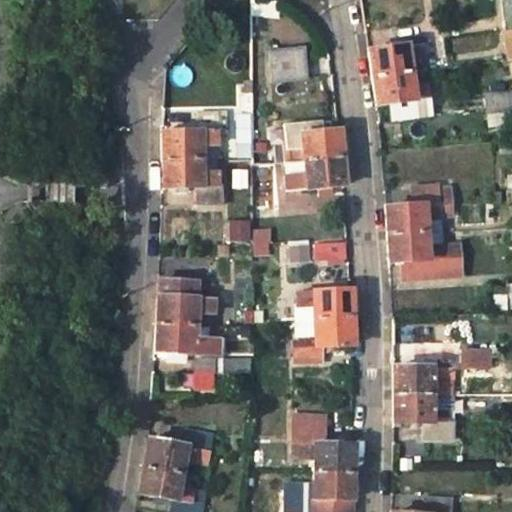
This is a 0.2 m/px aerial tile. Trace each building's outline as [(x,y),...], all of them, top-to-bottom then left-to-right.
[(270,19),(273,2),(261,0),(247,0),(245,15),(270,19)] [(271,85),(304,79),(297,41),(263,47),(271,85)] [(369,78),(407,73),(405,59),(422,57),(420,44),(365,51),(367,62),(369,78)] [(409,87),(407,73),(369,78),(371,92),(373,106),(428,97),(426,85),(409,87)] [(483,91),(486,110),(511,106),(511,97),(511,87),(483,91)] [(159,160),(198,158),(198,146),(213,144),(214,131),(222,130),(221,112),(194,113),(195,132),(159,132),(159,148),(159,160)] [(285,124),(286,148),(287,162),(302,161),(338,158),(337,145),(336,133),(318,133),(317,121),(285,124)] [(199,172),(198,158),(159,160),(159,174),(159,188),(193,186),(194,205),(220,204),(219,185),(215,185),(214,172),(199,172)] [(339,172),(338,158),(302,161),(302,175),(289,176),(290,190),(340,186),(339,172)] [(383,207),(384,221),(385,234),(423,232),(422,218),(438,217),(438,216),(436,190),(436,187),(411,188),(412,206),(383,207)] [(447,190),(436,190),(438,216),(449,215),(447,190)] [(226,242),(248,240),(247,219),(224,220),(226,242)] [(249,229),(251,257),(268,256),(266,228),(249,229)] [(424,246),(423,232),(385,234),(386,249),(387,263),(395,263),(413,262),(413,280),(456,279),(454,245),(424,246)] [(285,263),(307,262),(306,240),(283,241),(285,263)] [(315,244),(315,259),(341,259),(341,244),(315,244)] [(396,281),(413,280),(413,262),(395,263),(396,281)] [(154,309),(153,325),(193,327),(195,314),(208,314),(209,300),(194,299),(195,281),(156,280),(154,309)] [(210,282),(195,281),(194,299),(209,300),(210,282)] [(511,308),(511,281),(503,282),(504,309),(511,308)] [(312,306),(313,319),(349,318),(348,304),(348,292),(297,293),(297,307),(312,306)] [(349,346),(349,330),(349,318),(313,319),(313,332),(298,334),(298,340),(292,340),(292,361),(320,361),(320,352),(326,352),(326,346),(349,346)] [(193,327),(153,325),(152,339),(152,352),(215,355),(217,342),(192,340),(193,327)] [(461,350),(461,368),(490,368),(490,350),(461,350)] [(246,372),(246,357),(221,357),(220,372),(246,372)] [(391,382),(391,396),(430,395),(430,381),(445,382),(446,367),(391,367),(391,382)] [(430,395),(391,396),(391,409),(390,423),(422,423),(422,439),(450,440),(451,422),(446,422),(446,409),(430,409),(430,395)] [(312,450),(310,471),(350,473),(350,457),(349,445),(322,444),(324,416),(290,415),(289,448),(312,450)] [(144,454),(141,468),(178,476),(181,461),(204,465),(210,435),(184,431),(180,446),(146,440),(144,454)] [(175,488),(178,476),(141,468),(139,479),(136,494),(154,498),(152,509),(166,511),(187,511),(192,491),(175,488)] [(350,473),(310,471),(310,486),(287,486),(286,507),(310,508),(310,500),(348,502),(349,488),(350,473)] [(448,511),(449,500),(422,498),(420,511),(448,511)] [(347,511),(348,502),(310,500),(310,508),(309,511),(347,511)]
